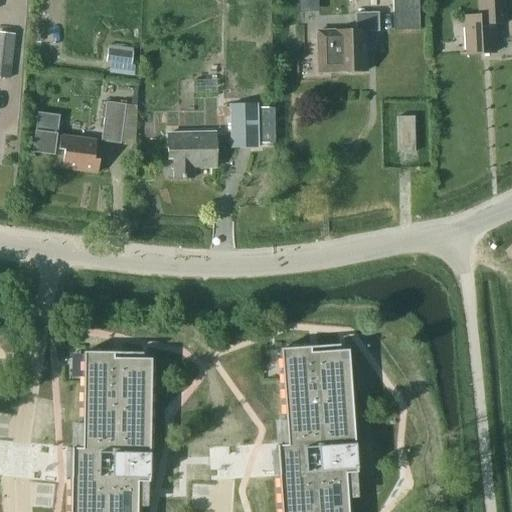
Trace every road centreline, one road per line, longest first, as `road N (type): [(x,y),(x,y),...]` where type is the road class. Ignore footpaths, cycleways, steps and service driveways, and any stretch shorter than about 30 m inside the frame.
road 1 (unclassified): [(457,233),(233,266),(0,241)]
road 2 (unclassified): [(488,511),(457,233)]
